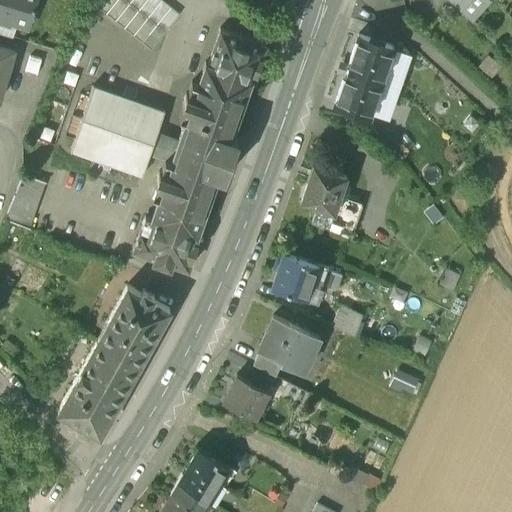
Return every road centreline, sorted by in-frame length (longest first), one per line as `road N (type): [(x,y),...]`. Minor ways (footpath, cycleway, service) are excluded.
road 1 (secondary): [(326,0),(261,192),(207,317),(119,476)]
road 2 (residential): [(0,372),(119,476)]
